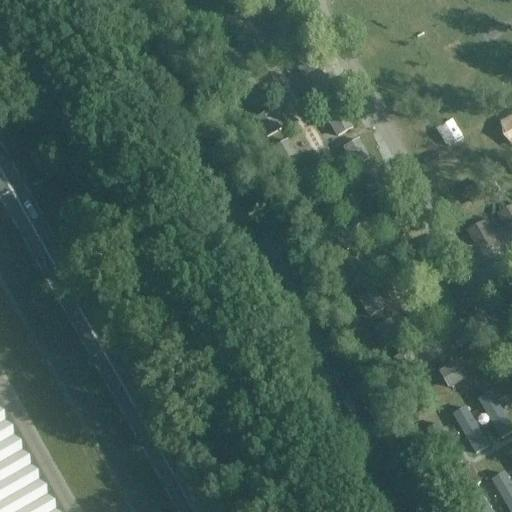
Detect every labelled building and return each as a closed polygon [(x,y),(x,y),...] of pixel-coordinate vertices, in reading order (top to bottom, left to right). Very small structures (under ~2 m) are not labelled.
[(278,0),(259,0),(268,17),(283,9),(278,0)] [(290,20),(275,28),(285,46),(300,38),(290,20)] [(219,21),(205,30),(215,47),(230,39),(219,21)] [(236,50),(221,59),(232,77),(247,68),(236,50)] [(307,50),(293,58),(303,76),(318,68),(307,50)] [(254,81),(239,89),(249,107),(264,98),(254,81)] [(325,81),(310,89),(320,107),(335,98),(325,81)] [(271,111),(257,120),(267,138),(282,129),(271,111)] [(342,111),(327,119),(337,137),(352,128),(342,111)] [(511,140),(511,115),(502,119),(510,141),(511,140)] [(359,140),(345,149),(355,167),(370,158),(359,140)] [(289,141),(274,150),(284,168),(299,159),(289,141)] [(306,171),(291,180),(301,198),(316,189),(306,171)] [(377,171),(362,179),(372,197),(387,188),(377,171)] [(394,200),(379,209),(389,226),(404,218),(394,200)] [(323,201),(308,210),(318,228),(333,219),(323,201)] [(511,206),(501,212),(511,232),(511,231),(511,206)] [(340,231),(325,240),(335,257),(350,249),(340,231)] [(428,260),(413,268),(423,286),(438,278),(428,260)] [(357,261),(342,269),(353,287),(367,278),(357,261)] [(445,290),(430,298),(440,316),(455,307),(445,290)] [(374,291),(360,299),(370,317),(385,308),(374,291)] [(392,321),(377,329),(387,347),(402,338),(392,321)] [(463,321),(448,329),(458,347),(473,339),(463,321)] [(409,352),(394,360),(404,378),(419,370),(409,352)] [(467,378),(458,363),(440,373),(449,388),(467,378)] [(511,425),(492,393),(479,401),(502,441),(511,435),(511,425)] [(0,511),(61,511),(0,404),(0,511)] [(467,408),(453,416),(477,456),(491,448),(467,408)] [(439,426),(425,434),(449,474),(463,466),(439,426)] [(511,511),(511,486),(505,474),(492,482),(510,511),(511,511)] [(491,511),(478,490),(466,497),(474,511),(491,511)]
